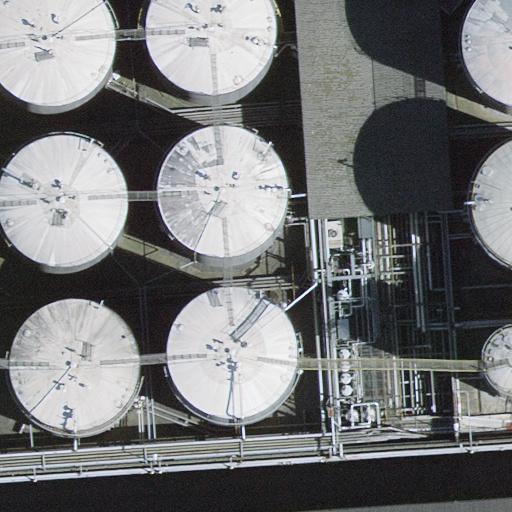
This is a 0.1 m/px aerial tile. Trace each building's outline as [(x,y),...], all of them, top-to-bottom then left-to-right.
[(77,0),(29,0),(27,1),(8,13),(0,24),(0,97),(13,113),(33,123),(56,126),(78,121),(98,109),(112,91),(118,72),(118,50),(111,28),(96,11),(77,0)] [(259,0),(171,0),(169,2),(155,20),(148,42),(150,66),(159,87),(175,104),(196,114),(218,117),(240,112),(260,100),(274,81),(280,65),(282,42),(275,20),(261,1),(259,0)] [(439,0),(367,0),(294,5),(310,225),(455,215),(439,0)] [(511,0),(486,0),(482,2),(465,19),(455,40),(453,70),(461,92),(477,111),(497,123),(511,125),(511,0)] [(263,156),(232,147),(208,150),(188,161),(172,179),(164,200),(163,223),(170,245),(184,263),(204,276),(229,281),(252,277),(273,265),(293,237),(297,214),(293,191),(281,171),(263,156)] [(90,159),(62,155),(40,161),(21,175),(8,194),(2,216),(3,236),(12,258),(28,275),(49,285),(77,288),(99,281),(118,267),(130,247),(135,232),(134,209),(126,187),(111,170),(90,159)] [(511,156),(510,157),(488,168),(472,187),(464,209),(463,230),(469,253),(483,273),(503,286),(511,288),(511,156)] [(244,311),(232,310),(210,316),(191,329),(178,347),(172,369),(172,386),(180,408),(194,425),(214,437),(242,441),(264,435),(283,422),(300,394),(302,372),(297,349),(284,330),(266,317),(244,311)] [(86,319),(61,321),(39,331),(23,348),(13,370),(12,393),(19,418),(34,436),(54,449),(77,454),(104,449),(124,437),(139,418),(146,396),(147,381),(141,358),(128,339),(108,325),(86,319)] [(511,342),(507,342),(494,346),(484,354),(478,366),(475,377),(477,390),(483,402),(492,410),(505,415),(511,415),(511,342)]
